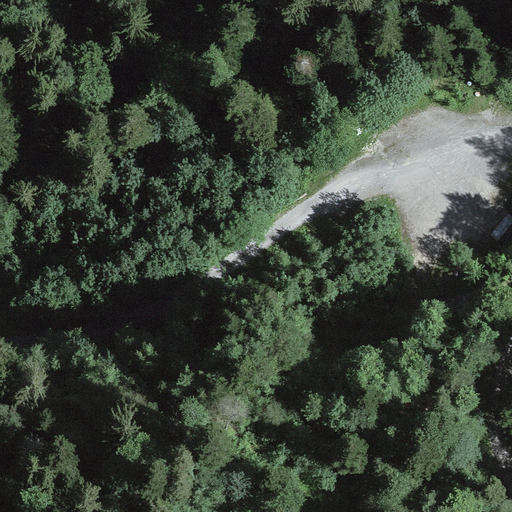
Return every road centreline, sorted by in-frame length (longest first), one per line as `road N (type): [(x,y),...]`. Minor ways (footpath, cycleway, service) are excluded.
road 1 (track): [(0,353),(114,342),(236,280),(347,197),(511,141)]
road 2 (track): [(511,342),(491,417),(511,490)]
